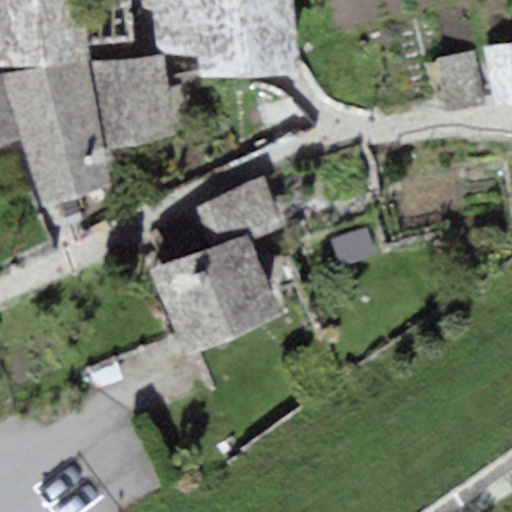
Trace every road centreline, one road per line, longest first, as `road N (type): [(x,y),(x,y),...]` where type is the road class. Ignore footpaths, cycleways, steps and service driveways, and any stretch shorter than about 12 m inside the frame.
road 1 (residential): [(511,116),(351,139),(242,169),(0,291)]
road 2 (primary): [(338,511),(511,393)]
